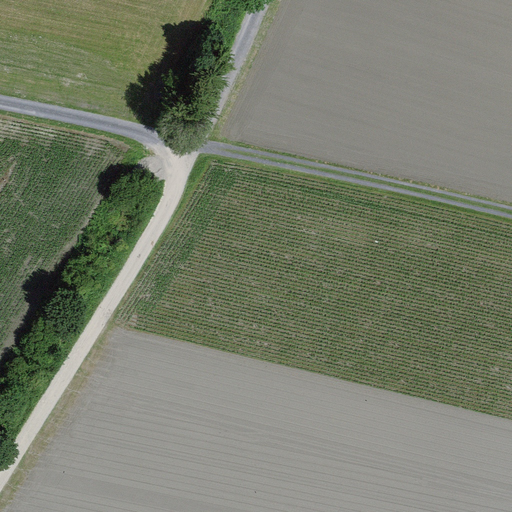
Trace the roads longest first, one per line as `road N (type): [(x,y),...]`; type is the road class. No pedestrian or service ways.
road 1 (track): [(0,491),(150,245),(258,0)]
road 2 (track): [(0,104),(511,215)]
